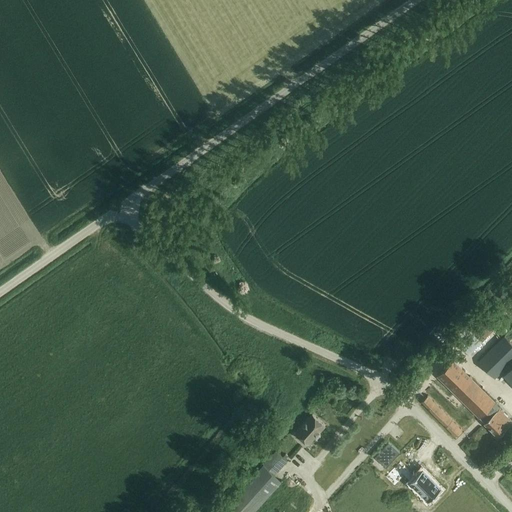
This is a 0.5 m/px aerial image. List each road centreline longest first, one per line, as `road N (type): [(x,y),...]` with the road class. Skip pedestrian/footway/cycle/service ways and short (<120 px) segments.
road 1 (unclassified): [(511,508),(400,392),(250,320),(119,208)]
road 2 (unclassified): [(119,208),(415,0)]
road 3 (unclassified): [(119,208),(0,292)]
